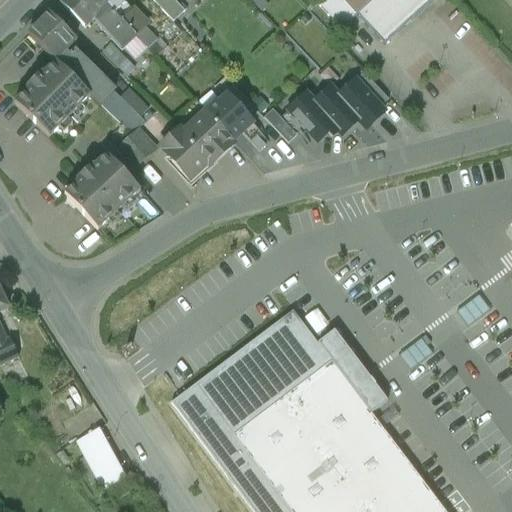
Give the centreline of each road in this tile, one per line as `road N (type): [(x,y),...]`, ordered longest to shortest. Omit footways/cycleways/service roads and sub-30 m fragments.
road 1 (residential): [(56,301),(217,211),(511,130)]
road 2 (unclassified): [(56,301),(184,511)]
